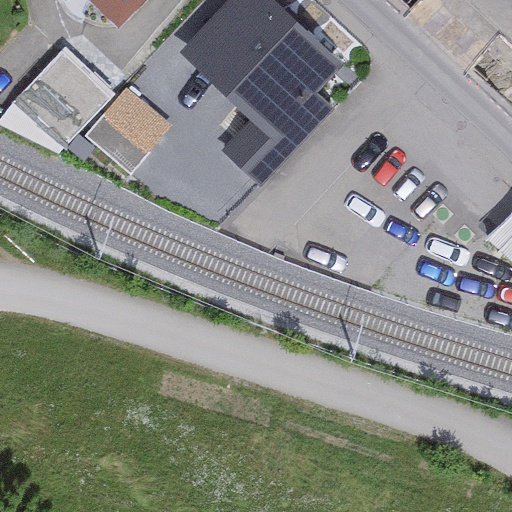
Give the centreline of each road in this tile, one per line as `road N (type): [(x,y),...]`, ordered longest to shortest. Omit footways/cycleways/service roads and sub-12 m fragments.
road 1 (unclassified): [(511,457),(459,427),(240,348),(0,298)]
road 2 (secondary): [(511,111),(394,0)]
